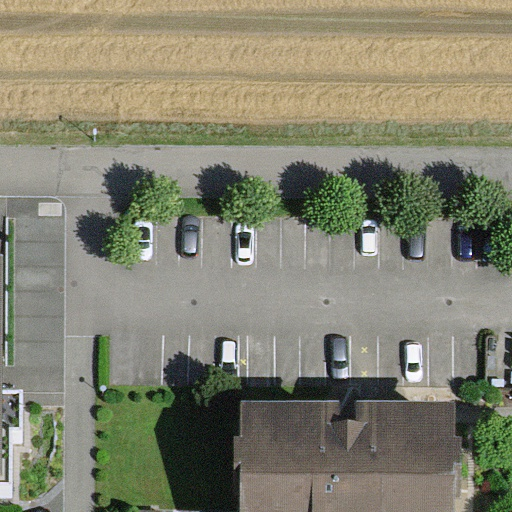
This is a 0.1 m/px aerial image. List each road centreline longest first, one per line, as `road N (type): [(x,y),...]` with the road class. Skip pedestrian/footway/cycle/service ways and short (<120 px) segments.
road 1 (residential): [(0,168),(511,171)]
road 2 (unknown): [(82,511),(85,169)]
